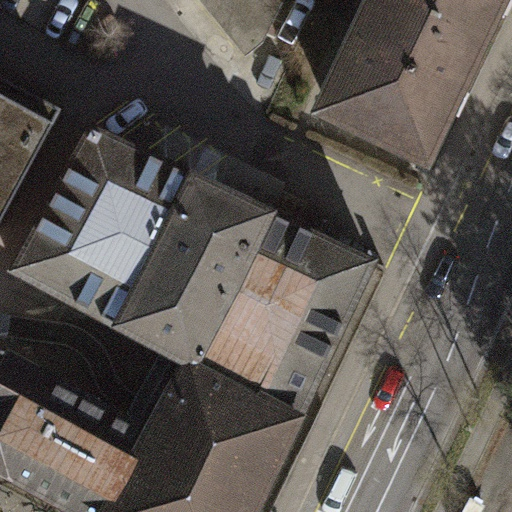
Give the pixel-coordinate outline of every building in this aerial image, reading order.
[(206,0),(250,51),(266,42),(285,0),(206,0)] [(495,0),(381,0),(324,122),(432,172),(509,6),(495,0)] [(0,226),(63,103),(0,69),(0,226)] [(190,367),(153,437),(111,511),(261,511),(303,425),(378,267),(276,218),(197,179),(93,129),(18,275),(123,331),(190,367)] [(0,469),(77,511),(111,511),(153,437),(0,353),(0,469)]
